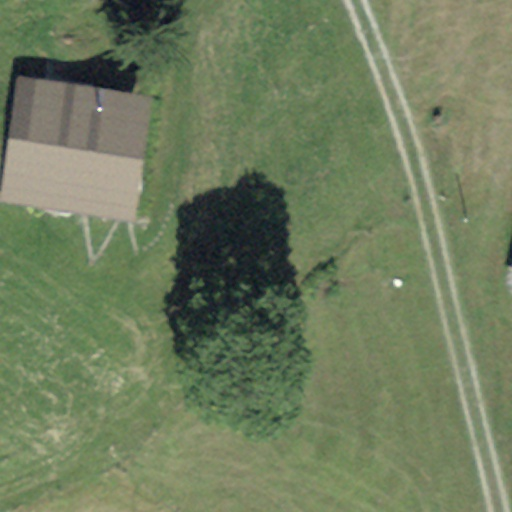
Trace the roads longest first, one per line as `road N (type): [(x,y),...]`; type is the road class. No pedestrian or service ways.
road 1 (track): [(353,0),(421,179),(497,511)]
road 2 (track): [(158,200),(193,0)]
